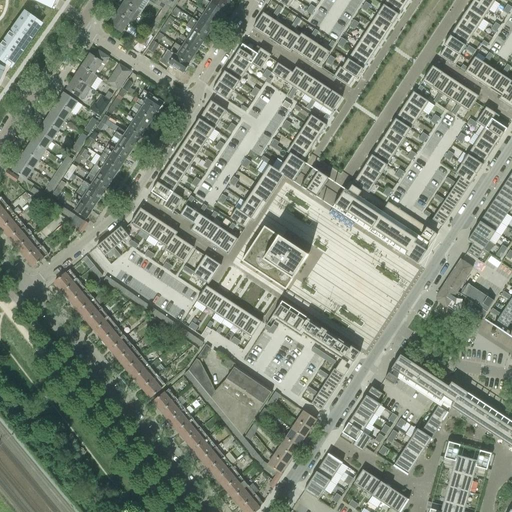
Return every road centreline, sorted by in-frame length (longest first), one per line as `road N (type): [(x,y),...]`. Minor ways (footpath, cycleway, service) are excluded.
road 1 (tertiary): [(214,511),(28,290)]
road 2 (residential): [(28,290),(126,206),(191,103)]
road 3 (residential): [(270,511),(392,325)]
road 4 (residential): [(392,325),(511,143)]
road 5 (tertiary): [(0,145),(78,28)]
road 6 (residential): [(191,103),(78,28)]
road 7 (residential): [(511,375),(454,365),(392,325)]
road 8 (residential): [(191,103),(256,0)]
